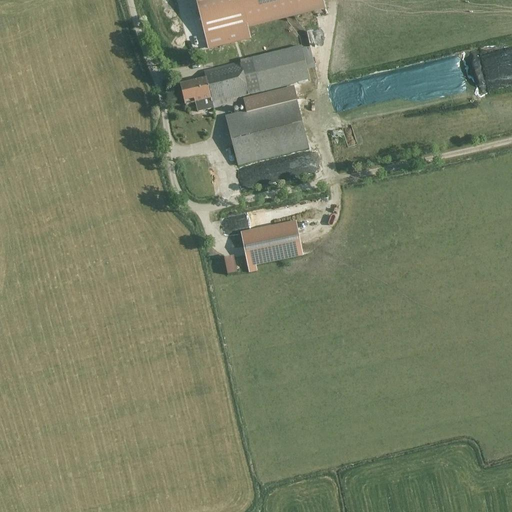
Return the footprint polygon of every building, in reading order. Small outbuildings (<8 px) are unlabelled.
[(327,9),(324,0),(195,0),(208,51),(252,40),(249,28),(327,9)] [(183,79),(189,102),(215,95),(218,100),(309,79),(302,45),(242,58),(242,60),(207,68),(208,74),(183,79)] [(360,84),(364,105),(407,97),(402,76),(360,84)] [(227,113),(238,163),(306,148),(295,98),(227,113)] [(191,177),(195,187),(211,180),(206,170),(191,177)] [(297,223),(242,234),(248,265),(303,254),(297,223)] [(224,259),(228,276),(238,273),(235,256),(224,259)]
